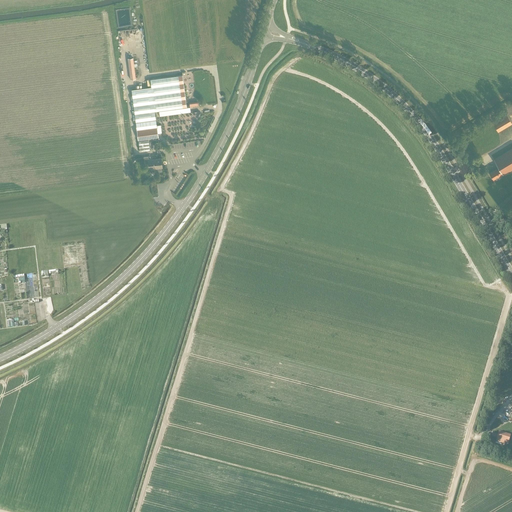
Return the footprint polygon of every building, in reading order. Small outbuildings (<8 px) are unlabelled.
[(151,87),(131,90),(140,151),(150,150),(148,140),(151,140),(151,138),(158,137),(155,111),(186,107),(182,75),(150,79),(151,87)] [(498,132),(511,124),(506,115),(493,123),(498,132)] [(503,175),(511,169),(511,148),(494,160),(499,168),(497,169),(497,168),(489,173),(493,179),(500,175),(502,173),(503,175)] [(161,163),(161,158),(151,159),(150,156),(143,157),(144,162),(148,162),(149,169),(155,168),(155,172),(162,171),(161,167),(162,167),(161,163)] [(496,441),(508,445),(511,435),(499,432),(496,441)]
